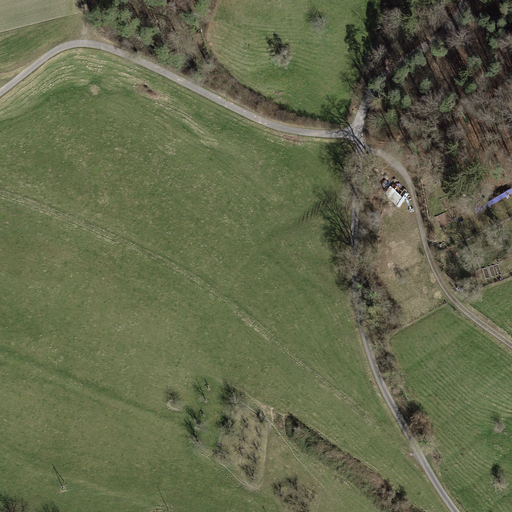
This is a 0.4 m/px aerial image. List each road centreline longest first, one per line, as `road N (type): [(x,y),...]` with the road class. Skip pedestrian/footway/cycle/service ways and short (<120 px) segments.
road 1 (track): [(0,192),(195,276),(426,467)]
road 2 (track): [(0,91),(68,43),(100,43),(269,124),(360,134)]
road 3 (track): [(456,511),(389,400),(370,350),(355,273),(359,147)]
road 4 (track): [(511,345),(440,280),(405,173),(359,147)]
road 5 (track): [(359,147),(373,90),(446,30)]
